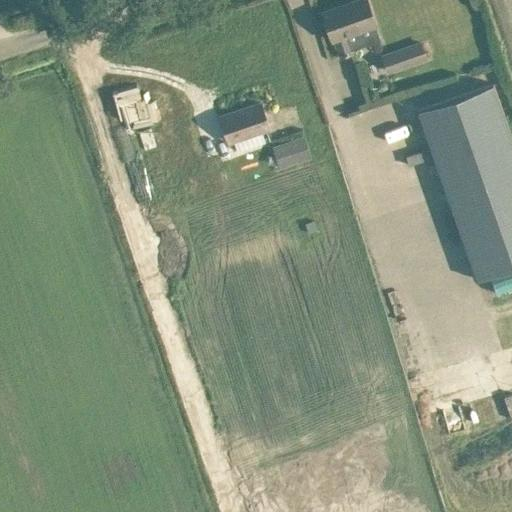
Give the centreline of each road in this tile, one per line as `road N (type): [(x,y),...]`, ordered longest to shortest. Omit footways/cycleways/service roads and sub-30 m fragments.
road 1 (unknown): [(287,0),(416,308)]
road 2 (unclassified): [(0,48),(142,0)]
